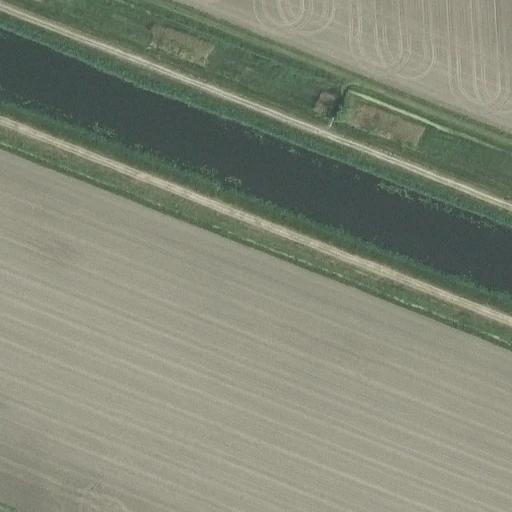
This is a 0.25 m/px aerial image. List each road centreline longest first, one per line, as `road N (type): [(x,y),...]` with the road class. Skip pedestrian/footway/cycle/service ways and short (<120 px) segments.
road 1 (track): [(0,4),(511,206)]
road 2 (track): [(0,123),(511,323)]
